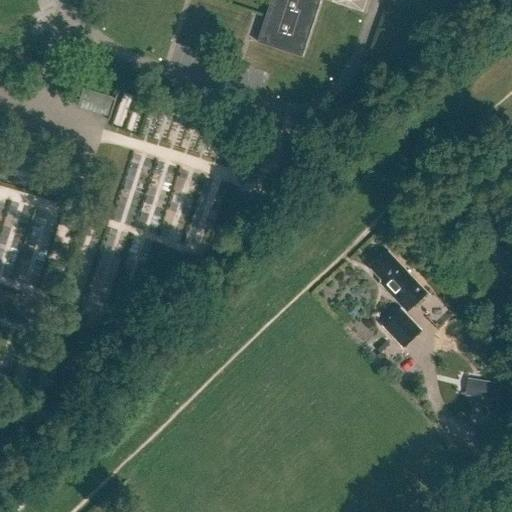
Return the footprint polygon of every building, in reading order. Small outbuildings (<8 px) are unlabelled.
[(271,0),(258,42),(303,57),(321,0),(271,0)] [(295,182),(314,163),(298,146),(278,164),(295,182)] [(489,234),(471,252),(489,270),(507,253),(489,234)] [(416,305),(427,295),(389,254),(372,269),(387,286),(385,288),(404,308),(412,301),(416,305)] [(383,326),(403,349),(423,330),(402,308),(383,326)] [(437,329),(452,315),(446,308),(430,321),(437,329)] [(499,400),(501,383),(479,380),(477,397),(499,400)]
